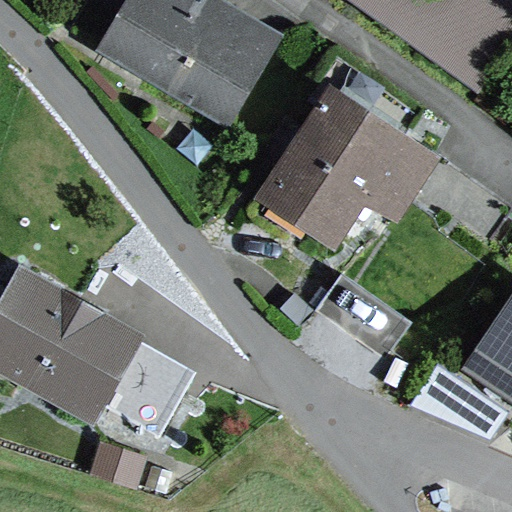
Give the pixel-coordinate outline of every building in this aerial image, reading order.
[(135,0),(106,50),(111,47),(149,69),(147,73),(223,117),(269,37),(265,40),(195,0),(135,0)] [(400,0),(382,26),(475,93),(511,41),(511,0),(453,0),(450,5),(469,19),(458,36),(408,0),(400,0)] [(326,114),(269,194),(332,235),(353,203),(385,224),(392,215),(471,270),(508,216),(394,136),(394,120),(344,87),(337,98),(330,94),(320,109),(326,114)] [(16,280),(0,309),(0,363),(92,415),(132,345),(16,280)] [(511,299),(467,366),(511,396),(511,299)]
